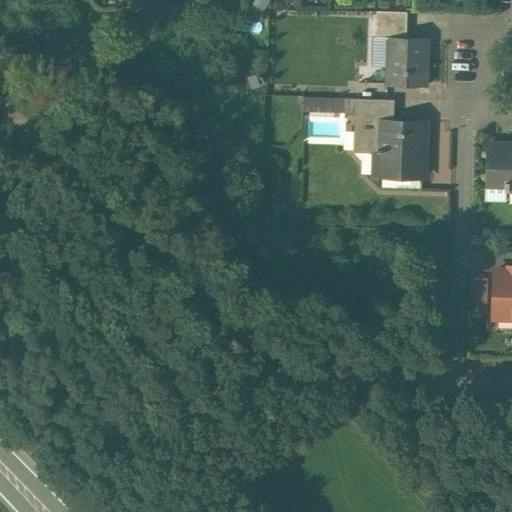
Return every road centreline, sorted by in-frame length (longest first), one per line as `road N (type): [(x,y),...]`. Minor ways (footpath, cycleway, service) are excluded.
road 1 (residential): [(483,121),(462,121),(456,385),(511,386)]
road 2 (residential): [(483,121),(484,26),(511,26)]
